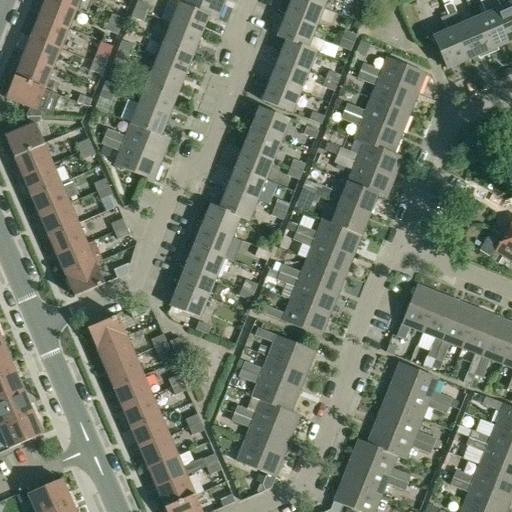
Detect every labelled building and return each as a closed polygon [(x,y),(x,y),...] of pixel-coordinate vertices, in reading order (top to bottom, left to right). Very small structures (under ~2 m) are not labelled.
[(51,0),(45,0),(38,18),(68,30),(76,10),(51,0)] [(51,0),(76,10),(79,0),(51,0)] [(217,20),(225,0),(179,0),(178,4),(217,20)] [(300,0),(291,0),(285,17),(315,29),(323,9),(300,0)] [(300,0),(323,9),(326,0),(300,0)] [(485,15),(473,21),(487,52),(507,44),(487,0),(485,0),(480,2),(485,15)] [(511,4),(501,9),(496,0),(487,0),(507,44),(511,41),(511,4)] [(138,2),(134,10),(146,14),(149,6),(138,2)] [(178,4),(170,24),(200,36),(208,16),(217,20),(178,4)] [(449,4),(444,7),(445,9),(446,12),(448,16),(456,13),(452,5),(449,4)] [(134,10),(131,17),(142,22),(146,14),(134,10)] [(473,21),(461,26),(456,13),(448,16),(467,61),(487,52),(473,21)] [(120,28),(123,20),(111,15),(108,23),(120,28)] [(447,69),(467,61),(448,16),(444,18),(442,19),(440,20),(446,32),(433,38),(447,69)] [(285,17),(277,37),(316,52),(307,49),(315,29),(285,17)] [(38,18),(30,38),(59,50),(68,30),(38,18)] [(350,19),(341,39),(353,44),(356,36),(355,35),(360,23),(350,19)] [(117,36),(120,28),(108,23),(105,31),(117,36)] [(170,24),(162,44),(192,56),(200,36),(170,24)] [(75,57),(88,36),(77,29),(64,50),(75,57)] [(277,38),(286,41),(278,61),(308,72),(316,52),(277,37),(277,38)] [(30,38),(22,58),(51,70),(59,50),(30,38)] [(350,52),(353,44),(341,39),(338,47),(350,52)] [(365,57),(370,45),(360,41),(355,53),(365,57)] [(121,42),(118,50),(130,54),(133,47),(121,42)] [(162,44),(154,64),(184,76),(192,56),(162,44)] [(118,50),(115,58),(127,63),(130,54),(118,50)] [(104,68),(107,60),(96,55),(92,63),(104,68)] [(22,58),(14,79),(43,90),(51,70),(22,58)] [(387,59),(381,72),(363,65),(360,72),(417,96),(425,74),(387,59)] [(278,61),(270,81),(300,92),(308,72),(278,61)] [(101,76),(104,68),(92,63),(89,71),(101,76)] [(154,64),(146,84),(176,96),(184,76),(154,64)] [(329,72),(325,79),(337,84),(340,76),(329,72)] [(375,87),(370,100),(409,116),(417,96),(360,72),(357,80),(375,87)] [(30,110),(26,118),(40,117),(41,113),(35,110),(43,90),(14,79),(6,100),(30,110)] [(334,93),(337,84),(325,79),(322,88),(334,93)] [(292,114),(300,92),(270,81),(262,102),(292,114)] [(105,82),(102,90),(114,94),(117,87),(105,82)] [(146,84),(138,104),(168,116),(176,96),(146,84)] [(102,90),(99,98),(111,103),(114,94),(102,90)] [(80,96),(76,103),(88,107),(91,100),(80,96)] [(370,100),(365,111),(347,104),(344,112),(401,136),(409,116),(370,100)] [(138,104),(130,124),(160,136),(168,116),(138,104)] [(259,108),(251,130),(280,141),(288,121),(259,108)] [(359,126),(353,139),(363,143),(393,156),(401,136),(344,112),(341,119),(359,126)] [(312,113),(309,121),(321,125),(324,117),(312,113)] [(39,123),(40,117),(26,118),(29,126),(6,136),(15,157),(43,144),(35,125),(39,123)] [(130,124),(125,137),(107,130),(104,137),(162,160),(170,140),(160,136),(130,124)] [(306,127),(303,135),(315,140),(318,132),(306,127)] [(251,130),(243,150),(272,161),(280,141),(251,130)] [(113,165),(145,177),(153,181),(162,160),(104,137),(101,145),(103,146),(112,149),(119,152),(113,165)] [(92,147),(88,139),(76,144),(79,153),(92,147)] [(350,152),(358,155),(362,143),(355,141),(350,152)] [(363,143),(358,155),(340,148),(337,156),(394,179),(402,159),(393,156),(363,143)] [(15,157),(23,177),(52,164),(43,144),(15,157)] [(100,153),(100,154),(101,154),(109,157),(112,149),(103,146),(100,153)] [(95,156),(92,147),(79,153),(82,161),(95,156)] [(243,150),(235,170),(264,181),(272,161),(243,150)] [(352,171),(347,184),(386,199),(394,179),(337,156),(334,164),(352,171)] [(293,160),(290,169),(302,173),(305,165),(293,160)] [(23,177),(32,196),(60,184),(52,164),(23,177)] [(298,181),(302,173),(290,169),(286,176),(298,181)] [(235,170),(227,190),(256,201),(264,181),(235,170)] [(109,187),(105,179),(93,184),(97,192),(109,187)] [(305,181),(302,189),(314,194),(317,186),(305,181)] [(32,196),(40,216),(69,204),(60,184),(32,196)] [(347,184),(339,204),(369,216),(377,196),(385,200),(386,199),(347,184)] [(112,195),(109,187),(97,192),(100,200),(112,195)] [(211,205),(210,206),(248,221),(256,201),(227,190),(219,209),(211,205)] [(277,200),(273,208),(285,213),(289,205),(277,200)] [(40,216),(49,236),(77,224),(69,204),(40,216)] [(339,204),(331,224),(361,236),(369,216),(339,204)] [(210,206),(202,226),(232,238),(240,218),(247,222),(248,221),(210,206)] [(282,221),(285,213),(273,208),(270,216),(282,221)] [(126,227),(123,220),(111,224),(114,232),(126,227)] [(299,226),(296,233),(352,256),(361,236),(331,224),(331,225),(322,221),(317,233),(299,226)] [(49,236),(57,256),(86,244),(77,224),(49,236)] [(511,225),(496,252),(511,262),(511,225)] [(202,226),(194,246),(224,258),(232,238),(202,226)] [(129,235),(126,227),(114,232),(117,240),(129,235)] [(344,276),(352,256),(296,233),(287,229),(282,242),(290,246),(292,241),(311,248),(306,260),(344,276)] [(261,241),(258,249),(269,253),(273,245),(261,241)] [(57,256),(66,276),(94,264),(86,244),(57,256)] [(194,246),(186,266),(216,278),(224,258),(194,246)] [(258,249),(254,257),(266,261),(269,253),(258,249)] [(336,296),(344,276),(306,260),(301,273),(275,263),(273,270),(336,296)] [(75,297),(103,285),(94,264),(66,276),(75,297)] [(113,270),(117,279),(126,275),(130,265),(128,264),(113,270)] [(186,266),(178,286),(208,298),(216,278),(186,266)] [(328,316),(336,296),(273,270),(270,269),(267,277),(294,288),(290,300),(328,316)] [(245,281),(242,288),(254,293),(257,285),(245,281)] [(183,326),(188,314),(199,319),(208,298),(178,286),(170,307),(171,307),(167,315),(173,322),(183,326)] [(404,340),(409,328),(422,333),(437,295),(416,286),(396,337),(404,340)] [(250,301),(254,293),(242,288),(239,297),(250,301)] [(422,333),(434,338),(427,357),(434,360),(457,303),(437,295),(422,333)] [(263,315),(319,336),(328,316),(290,300),(284,314),(266,307),(263,315)] [(449,344),(462,349),(477,311),(457,303),(434,360),(441,363),(449,344)] [(149,313),(149,310),(138,307),(129,311),(133,320),(149,313)] [(462,349),(474,354),(467,373),(474,376),(497,319),(477,311),(462,349)] [(88,329),(97,350),(126,338),(117,317),(88,329)] [(489,360),(502,365),(511,339),(511,324),(497,319),(474,376),(481,379),(489,360)] [(198,323),(195,331),(207,336),(210,328),(198,323)] [(273,343),(267,358),(306,373),(314,352),(257,329),(255,336),(273,343)] [(166,344),(163,335),(151,340),(154,349),(166,344)] [(97,350),(106,370),(134,357),(126,338),(97,350)] [(169,342),(175,355),(185,351),(179,338),(169,342)] [(409,344),(395,338),(390,351),(403,357),(409,344)] [(511,339),(502,365),(511,369),(511,376),(507,389),(511,390),(511,339)] [(170,351),(166,344),(154,349),(158,357),(170,351)] [(0,352),(0,377),(15,372),(6,350),(0,352)] [(106,370),(114,390),(143,377),(134,357),(106,370)] [(244,362),(241,371),(298,394),(306,373),(267,358),(262,369),(244,362)] [(432,368),(439,371),(442,363),(435,360),(432,368)] [(432,392),(438,379),(399,364),(391,385),(448,408),(451,400),(432,392)] [(256,385),(250,398),(290,414),(290,412),(298,394),(241,371),(238,378),(256,385)] [(0,377),(0,402),(24,392),(15,372),(0,377)] [(184,383),(180,375),(168,380),(171,389),(184,383)] [(114,390),(123,409),(152,397),(143,377),(114,390)] [(187,391),(184,383),(171,389),(175,397),(187,391)] [(391,385),(383,405),(422,420),(427,407),(445,415),(448,408),(391,385)] [(0,402),(0,427),(33,413),(24,392),(0,402)] [(482,405),(485,398),(479,395),(476,402),(482,405)] [(123,409),(132,429),(160,417),(152,397),(123,409)] [(237,406),(234,415),(291,437),(299,416),(290,412),(290,414),(250,398),(260,402),(255,413),(237,406)] [(511,408),(503,405),(485,398),(482,405),(500,412),(495,426),(511,432),(511,408)] [(449,407),(456,409),(458,402),(452,400),(449,407)] [(383,405),(375,425),(432,448),(432,447),(435,440),(417,432),(422,420),(383,405)] [(0,428),(9,450),(42,435),(33,413),(0,427),(0,428)] [(201,423),(197,415),(185,420),(189,428),(201,423)] [(250,429),(244,442),(283,458),(291,437),(234,415),(231,421),(250,429)] [(132,429),(140,449),(169,437),(160,417),(132,429)] [(204,431),(201,423),(189,428),(192,436),(204,431)] [(466,438),(469,428),(460,424),(456,434),(466,438)] [(358,441),(397,457),(406,460),(411,447),(429,454),(432,448),(375,425),(367,444),(358,441)] [(511,432),(495,426),(490,438),(472,431),(468,439),(511,456),(511,432)] [(140,449),(149,469),(177,457),(169,437),(140,449)] [(484,453),(479,466),(511,479),(511,456),(468,439),(466,446),(484,453)] [(435,440),(432,447),(439,450),(441,442),(435,440)] [(358,441),(350,461),(407,484),(410,477),(392,469),(397,457),(358,441)] [(264,491),(271,488),(283,458),(244,442),(236,463),(265,475),(262,485),(264,491)] [(218,463),(215,455),(202,460),(206,468),(218,463)] [(149,469),(157,489),(186,477),(177,457),(149,469)] [(350,461),(342,481),(381,497),(386,484),(404,491),(407,484),(350,461)] [(222,470),(218,463),(206,468),(209,476),(222,470)] [(511,479),(479,466),(474,478),(456,471),(453,479),(510,501),(511,495),(511,479)] [(258,475),(255,482),(262,484),(264,477),(258,475)] [(157,489),(166,509),(194,496),(186,477),(157,489)] [(468,493),(463,506),(478,511),(505,511),(510,501),(453,479),(450,486),(468,493)] [(61,480),(28,494),(36,511),(46,511),(71,502),(61,480)] [(334,502),(330,510),(331,511),(340,511),(343,506),(358,511),(374,511),(381,497),(342,481),(334,502)] [(223,508),(235,502),(232,494),(220,500),(223,508)] [(200,511),(194,496),(166,509),(167,511),(200,511)] [(46,511),(75,511),(71,502),(46,511)]
